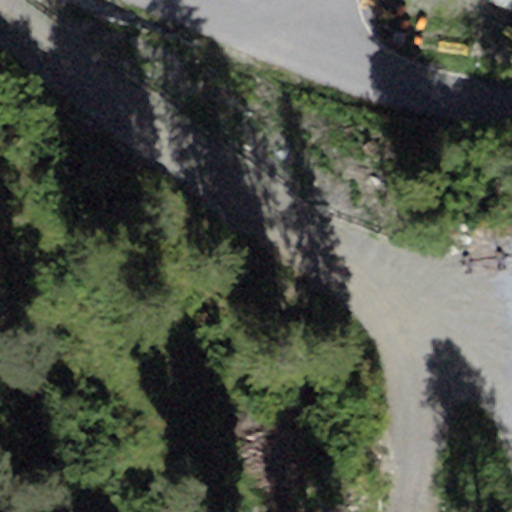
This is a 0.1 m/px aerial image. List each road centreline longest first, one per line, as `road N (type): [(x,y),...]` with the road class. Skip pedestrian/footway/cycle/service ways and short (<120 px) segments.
road 1 (track): [(387,286),(238,195),(129,111),(0,28)]
road 2 (track): [(399,511),(416,462),(419,390),(387,286)]
road 3 (track): [(387,286),(416,286),(511,314)]
